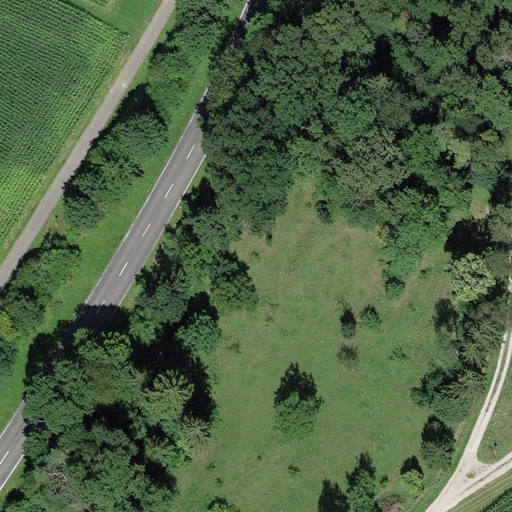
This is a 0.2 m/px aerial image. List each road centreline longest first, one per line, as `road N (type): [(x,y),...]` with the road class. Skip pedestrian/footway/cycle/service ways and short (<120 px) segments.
road 1 (primary): [(0,467),(163,201),(264,0)]
road 2 (unclassified): [(166,0),(118,92),(0,273)]
road 3 (track): [(511,333),(498,412),(476,463),(439,511)]
